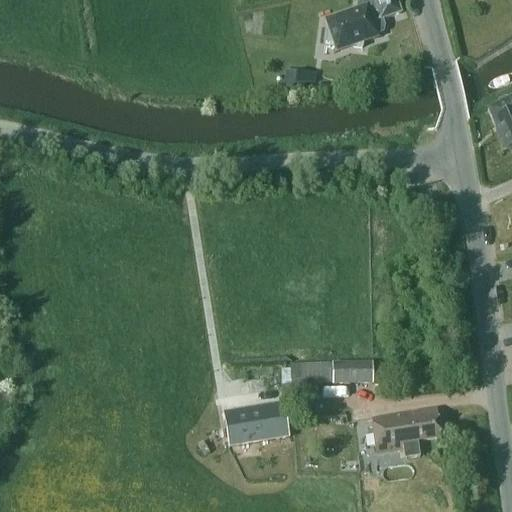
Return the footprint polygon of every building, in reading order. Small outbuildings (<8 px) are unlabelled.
[(358,0),(357,10),(325,21),(328,30),(326,44),(334,45),(336,53),(378,39),(377,36),(383,34),(385,27),(383,21),(401,14),(395,0),(358,0)] [(286,71),(283,88),(304,87),(306,74),(286,71)] [(511,100),(488,112),(506,151),(511,148),(511,100)] [(373,384),(373,364),(332,365),(333,385),(373,384)] [(333,385),(332,365),(290,366),(290,386),(333,385)] [(233,412),(239,447),(289,439),(283,403),(233,412)] [(441,439),(437,411),(372,421),(377,455),(404,451),(405,460),(420,458),(418,443),(441,439)]
